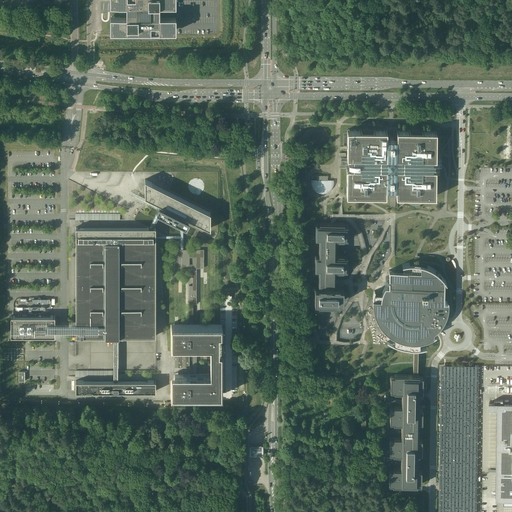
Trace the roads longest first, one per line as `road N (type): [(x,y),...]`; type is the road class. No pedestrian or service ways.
road 1 (primary): [(274,511),(273,266)]
road 2 (primary): [(511,84),(274,83)]
road 3 (primary): [(274,96),(511,96)]
road 4 (primary): [(84,84),(265,96)]
road 5 (primary): [(265,83),(89,74)]
road 6 (primary): [(265,96),(273,266)]
road 7 (primary): [(273,266),(274,96)]
